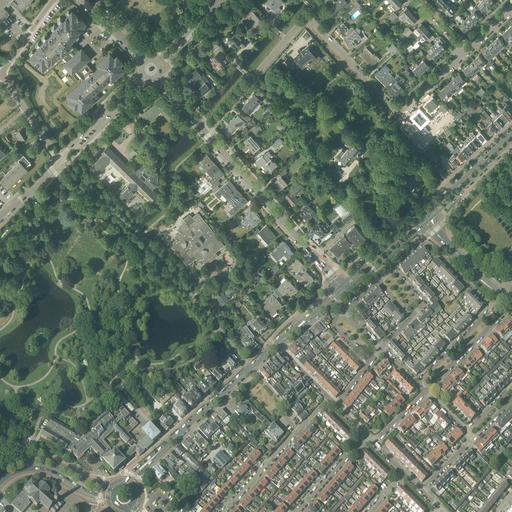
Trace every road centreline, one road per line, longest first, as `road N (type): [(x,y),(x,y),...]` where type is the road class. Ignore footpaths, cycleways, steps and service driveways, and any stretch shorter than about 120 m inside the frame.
road 1 (residential): [(250,368),(153,246),(60,158)]
road 2 (tertiary): [(339,286),(204,131)]
road 3 (residential): [(204,131),(306,16)]
road 4 (residential): [(491,308),(424,242),(391,269)]
road 5 (residential): [(399,116),(306,16)]
road 6 (secondary): [(511,132),(420,218)]
road 7 (secondary): [(114,490),(48,462),(21,462),(0,474)]
road 8 (residential): [(425,391),(511,305)]
road 9 (secondary): [(0,482),(43,468),(112,498)]
